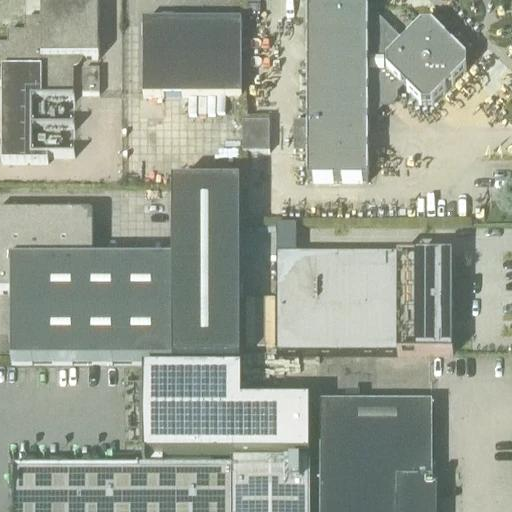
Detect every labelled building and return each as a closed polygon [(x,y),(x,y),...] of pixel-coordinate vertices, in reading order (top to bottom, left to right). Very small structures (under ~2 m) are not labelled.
[(73,101),(74,72),(76,71),(78,70),(80,68),(82,65),(83,61),(99,61),(99,9),(42,10),(42,22),(25,22),(25,35),(8,35),(8,47),(0,47),(0,87),(2,87),(2,166),(48,166),(48,160),(31,161),(31,131),(31,101),(73,101)] [(432,28),(421,28),(399,50),(394,45),(395,43),(368,16),(368,9),(308,9),(308,185),(368,185),(368,121),(382,107),(390,107),(394,102),(394,95),(401,88),(422,108),(432,108),(467,74),(467,63),(432,28)] [(242,100),(241,25),(143,25),(143,100),(242,100)] [(83,73),(83,97),(99,97),(99,73),(83,73)] [(173,188),(173,264),(93,264),(94,220),(91,217),(0,216),(0,295),(11,296),(11,367),(172,367),(172,369),(241,369),(241,188),(173,188)] [(277,259),(277,359),(430,359),(453,359),(453,332),(453,322),(453,259),(277,259)] [(242,407),(242,375),(144,375),(144,471),(13,471),(13,511),(310,511),(310,465),(288,465),(288,462),(310,462),(310,407),(242,407)] [(433,407),(320,407),(320,511),(436,511),(437,484),(432,484),(433,407)]
